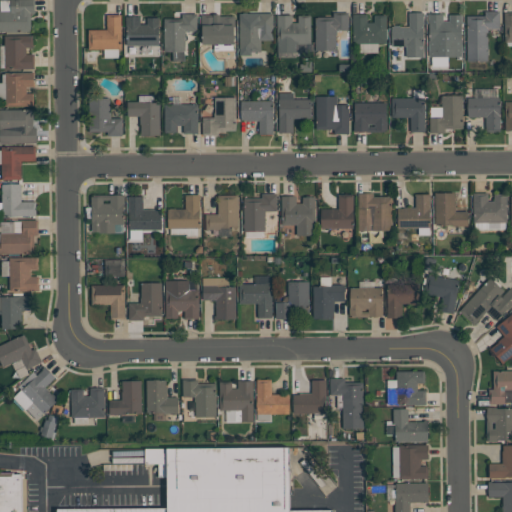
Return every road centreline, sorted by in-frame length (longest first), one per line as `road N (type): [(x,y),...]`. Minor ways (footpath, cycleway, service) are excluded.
road 1 (residential): [(67,168),(511,162)]
road 2 (residential): [(65,0),(71,327),(78,343),(97,351)]
road 3 (residential): [(97,351),(458,348)]
road 4 (residential): [(458,348),(455,511)]
